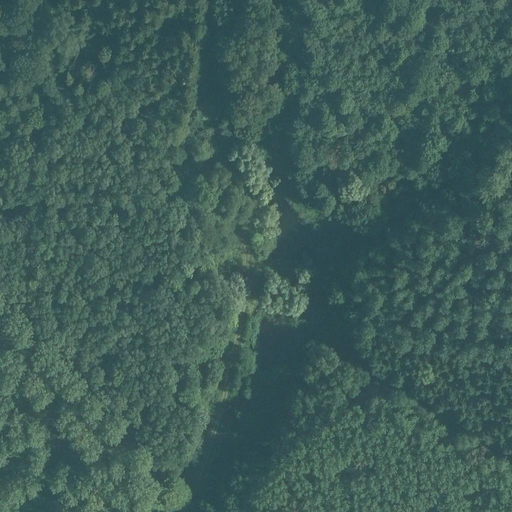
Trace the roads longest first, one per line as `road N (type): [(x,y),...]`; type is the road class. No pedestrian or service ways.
road 1 (track): [(187,511),(222,410),(252,226)]
road 2 (track): [(215,0),(203,104),(243,177),(252,226)]
road 3 (track): [(397,221),(511,97)]
